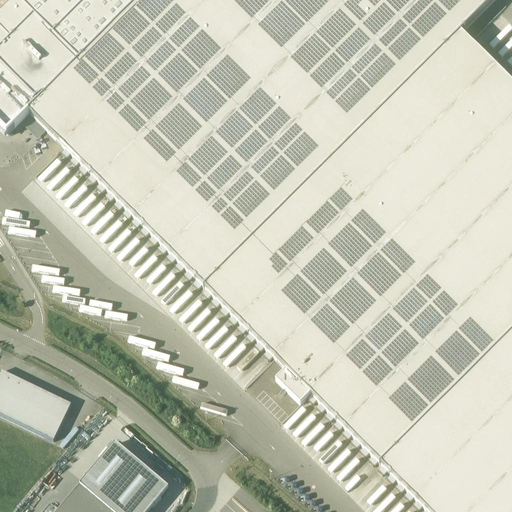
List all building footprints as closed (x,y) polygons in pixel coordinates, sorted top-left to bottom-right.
[(511,511),(511,86),(461,35),(496,0),(18,0),(17,1),(16,1),(16,2),(0,18),(0,128),(8,136),(15,129),(29,115),(286,372),(276,382),(300,407),(310,397),(381,467),(425,511),(511,511)] [(511,26),(500,14),(479,35),(511,68),(511,26)] [(72,407),(2,373),(0,377),(0,417),(54,443),(72,407)] [(80,488),(108,511),(150,511),(169,491),(116,446),(80,488)] [(414,511),(386,484),(370,501),(379,509),(375,511),(414,511)] [(108,511),(80,488),(80,487),(58,511),(108,511)]
